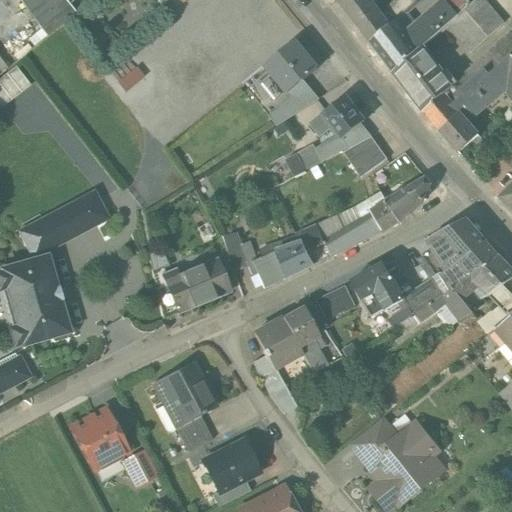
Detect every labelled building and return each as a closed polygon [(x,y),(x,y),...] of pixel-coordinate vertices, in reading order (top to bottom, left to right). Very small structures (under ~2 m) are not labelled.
[(19,0),(46,38),(75,14),(64,0),(19,0)] [(166,0),(160,5),(169,15),(186,0),(166,0)] [(336,0),(360,31),(379,15),(367,0),(336,0)] [(388,27),(369,43),(393,74),(420,53),(419,51),(422,48),(446,27),(458,17),(459,19),(470,8),(463,0),(445,0),(405,35),(395,22),(416,3),(414,0),(395,0),(379,15),(388,27)] [(458,17),(446,27),(470,55),(504,26),(481,0),(479,0),(470,8),(459,19),(458,17)] [(463,0),(470,8),(479,0),(463,0)] [(379,15),(360,31),(369,43),(388,27),(379,15)] [(511,36),(510,34),(489,55),(500,69),(511,58),(511,57),(511,56),(511,36)] [(294,42),(264,66),(287,93),(316,69),(294,42)] [(422,48),(419,51),(420,53),(393,74),(423,113),(443,97),(452,88),(422,48)] [(477,64),(455,85),(460,91),(484,72),(484,71),(490,78),(500,69),(489,55),(477,64)] [(511,58),(500,69),(490,78),(502,90),(511,102),(511,58)] [(135,68),(117,84),(125,94),(144,78),(135,68)] [(484,72),(460,91),(465,96),(464,96),(452,107),(459,115),(466,122),(502,91),(502,90),(490,78),(484,72)] [(443,97),(423,113),(440,132),(459,115),(452,107),(451,107),(464,96),(460,91),(455,85),(452,88),(443,97)] [(312,104),(300,90),(268,117),(276,127),(312,104)] [(345,97),(321,115),(322,116),(310,125),(319,137),(325,132),(327,135),(333,131),(335,134),(340,140),(361,124),(364,121),(345,97)] [(469,125),(449,142),(472,169),(484,156),(478,150),(487,141),(501,157),(511,147),(511,108),(479,137),(469,125)] [(459,115),(440,132),(449,142),(469,125),(466,122),(459,115)] [(361,124),(340,140),(347,149),(369,135),(361,124)] [(335,134),(312,149),(322,162),(347,149),(340,140),(335,134)] [(370,138),(343,154),(360,180),(386,160),(370,138)] [(312,149),(297,159),(305,172),(322,162),(312,149)] [(297,159),(295,155),(285,161),(294,177),(305,172),(297,159)] [(425,179),(386,203),(398,222),(422,201),(430,185),(425,179)] [(511,187),(500,199),(511,211),(511,187)] [(93,195),(20,233),(33,258),(35,257),(36,262),(45,259),(43,252),(106,219),(93,195)] [(383,198),(357,214),(361,221),(371,214),(381,232),(393,227),(398,222),(386,203),(383,198)] [(361,221),(337,235),(337,236),(324,242),(331,256),(381,232),(371,214),(361,221)] [(486,243),(465,219),(443,231),(460,255),(463,259),(486,243)] [(332,225),(318,231),(323,243),(324,242),(337,236),(337,235),(332,225)] [(318,231),(299,237),(301,243),(302,243),(306,252),(323,243),(318,231)] [(443,231),(428,240),(433,248),(442,266),(455,258),(460,255),(443,231)] [(236,233),(222,237),(234,271),(247,267),(245,263),(246,262),(236,233)] [(246,262),(245,263),(247,267),(251,276),(256,274),(263,289),(313,266),(306,252),(302,243),(301,243),(246,262)] [(463,259),(454,266),(465,279),(468,277),(498,257),(486,243),(463,259)] [(418,257),(433,283),(446,273),(442,266),(433,248),(418,257)] [(179,313),(163,276),(165,275),(163,269),(168,267),(161,251),(147,254),(151,273),(162,320),(179,313)] [(511,288),(511,271),(498,257),(468,277),(479,289),(493,302),(511,288)] [(36,262),(2,271),(2,272),(6,271),(10,286),(7,287),(19,330),(22,329),(27,343),(23,344),(23,345),(66,333),(61,314),(62,314),(52,277),(51,277),(45,259),(36,262)] [(215,261),(178,276),(176,270),(165,275),(163,276),(179,313),(229,292),(224,280),(229,278),(223,266),(218,268),(215,261)] [(383,264),(351,281),(361,300),(376,292),(386,311),(403,300),(383,264)] [(433,283),(403,300),(407,307),(412,315),(429,304),(441,296),(451,289),(465,279),(454,266),(446,273),(433,283)] [(465,279),(451,289),(462,301),(479,289),(468,277),(465,279)] [(345,288),(316,302),(326,321),(354,307),(345,288)] [(511,288),(493,302),(500,310),(509,320),(511,317),(511,288)] [(462,301),(451,289),(441,296),(461,322),(471,314),(462,301)] [(376,292),(361,300),(372,319),(386,311),(376,292)] [(461,322),(441,296),(429,304),(437,314),(449,330),(461,322)] [(400,341),(437,314),(429,304),(412,315),(391,329),(400,341)] [(391,329),(412,315),(407,307),(386,321),(391,329)] [(302,309),(282,320),(298,348),(308,342),(318,336),(302,309)] [(491,315),(478,325),(482,329),(488,337),(491,335),(509,320),(500,310),(492,316),(491,315)] [(511,317),(509,320),(491,335),(503,349),(507,345),(511,350),(511,317)] [(282,320),(254,335),(264,353),(262,353),(264,358),(266,360),(267,359),(273,370),(275,370),(301,355),(298,348),(282,320)] [(308,342),(315,354),(325,348),(318,336),(308,342)] [(308,342),(298,348),(301,355),(310,371),(321,364),(315,354),(308,342)] [(296,409),(275,370),(273,370),(267,359),(266,360),(264,358),(253,364),(256,374),(268,395),(283,416),(296,409)] [(18,361),(0,369),(0,391),(26,377),(18,361)] [(192,364),(151,385),(161,403),(168,399),(183,426),(198,418),(205,414),(215,408),(202,382),(192,364)] [(511,384),(499,396),(511,412),(511,411),(511,384)] [(106,413),(72,430),(93,469),(126,452),(106,413)] [(183,426),(175,430),(188,454),(211,442),(198,418),(183,426)] [(382,421),(354,444),(370,463),(398,441),(382,421)] [(398,441),(370,463),(384,481),(371,491),(387,511),(400,502),(403,505),(433,481),(421,465),(437,453),(417,426),(398,441)] [(242,443),(203,462),(219,493),(219,494),(244,482),(258,475),(242,443)] [(157,476),(144,451),(122,463),(135,487),(157,476)] [(244,482),(219,494),(219,493),(212,497),(218,509),(250,492),(244,482)] [(271,500),(254,509),(248,507),(242,510),(241,511),(292,511),(291,511),(287,504),(288,498),(285,492),(279,491),(273,494),(271,500)]
